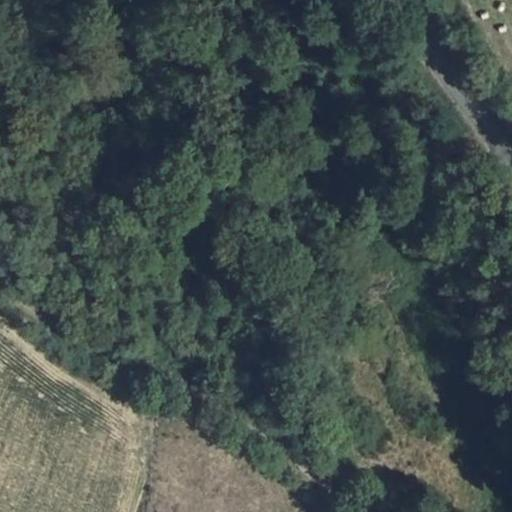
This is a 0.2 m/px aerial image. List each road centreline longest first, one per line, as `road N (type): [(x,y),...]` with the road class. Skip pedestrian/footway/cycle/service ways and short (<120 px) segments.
road 1 (track): [(54,0),(53,21),(189,262),(387,511)]
road 2 (tertiary): [(395,0),(511,169)]
